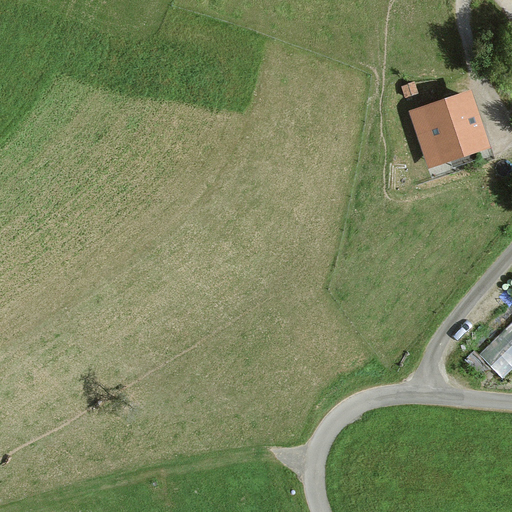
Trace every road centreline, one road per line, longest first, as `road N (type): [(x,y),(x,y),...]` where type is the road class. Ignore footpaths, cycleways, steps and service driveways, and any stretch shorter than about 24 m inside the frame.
road 1 (track): [(322,511),(318,458),(325,437),(353,407),(394,395),(511,401)]
road 2 (track): [(511,253),(447,329),(424,395)]
